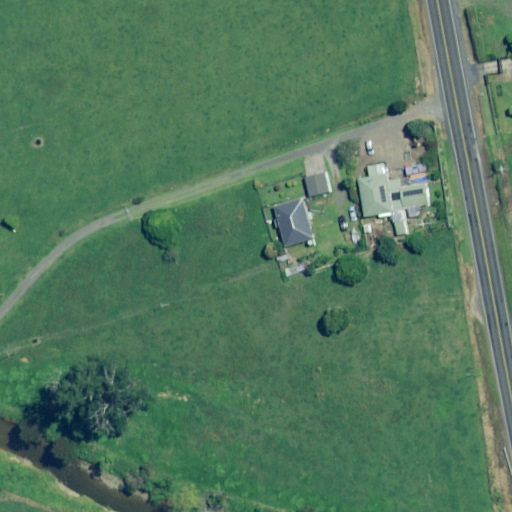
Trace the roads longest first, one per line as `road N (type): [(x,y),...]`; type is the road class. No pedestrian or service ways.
road 1 (track): [(450,101),(114,214),(57,250),(0,310)]
road 2 (primary): [(432,0),(511,414)]
